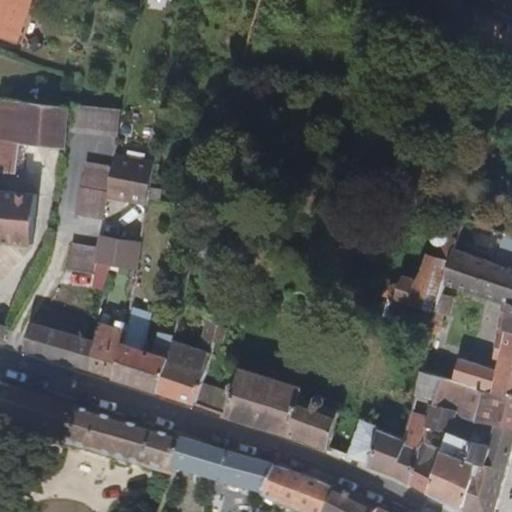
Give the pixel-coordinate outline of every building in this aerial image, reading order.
[(30,0),(0,0),(0,37),(16,43),(30,0)] [(439,0),(436,22),(469,26),(472,7),(455,0),(439,0)] [(455,0),(472,7),(476,9),(476,0),(455,0)] [(466,44),(469,34),(469,26),(436,22),(434,35),(466,44)] [(466,44),(482,54),(486,45),(469,34),(466,44)] [(20,144),(65,149),(69,106),(0,98),(0,170),(17,172),(20,144)] [(117,135),(122,108),(73,103),(69,131),(117,135)] [(77,212),(102,218),(110,168),(86,163),(77,212)] [(35,192),(0,189),(0,241),(30,244),(35,192)] [(440,293),(443,281),(454,247),(460,226),(452,222),(447,229),(438,228),(435,230),(433,234),(433,237),(435,242),(430,253),(427,252),(416,279),(403,275),(399,287),(389,285),(384,288),(382,295),(387,296),(430,309),(435,310),(440,293)] [(236,241),(196,232),(193,243),(182,297),(221,306),(236,241)] [(504,301),(511,303),(511,234),(504,232),(495,262),(454,247),(443,281),(503,303),(504,301)] [(136,268),(141,245),(100,236),(97,248),(95,260),(107,263),(136,268)] [(95,260),(97,248),(72,242),(66,267),(92,272),(95,260)] [(435,310),(448,314),(453,297),(440,293),(435,310)] [(430,309),(387,296),(382,317),(423,329),(430,309)] [(453,297),(448,314),(452,315),(457,298),(453,297)] [(483,390),(511,396),(511,303),(504,301),(503,303),(489,366),(458,358),(453,379),(483,390)] [(81,367),(88,340),(92,322),(44,306),(38,323),(32,323),(26,349),(81,367)] [(115,377),(124,342),(126,331),(99,322),(94,342),(88,340),(81,367),(115,377)] [(0,339),(4,342),(8,329),(0,325),(0,339)] [(172,340),(174,333),(159,331),(152,352),(124,342),(115,377),(158,391),(172,340)] [(194,403),(211,352),(172,340),(158,391),(194,403)] [(224,413),(327,447),(338,409),(300,394),(302,386),(239,367),(224,413)] [(369,463),(410,480),(423,442),(420,441),(427,424),(434,400),(442,376),(423,370),(406,441),(378,428),(369,463)] [(476,465),(503,478),(511,443),(511,396),(483,390),(453,379),(442,376),(434,400),(457,410),(455,414),(470,419),(496,425),(490,445),(475,442),(467,461),(476,465)] [(3,420),(168,474),(171,466),(181,438),(12,387),(3,420)] [(427,424),(448,433),(455,414),(457,410),(434,400),(427,424)] [(465,439),(470,419),(455,414),(448,433),(465,439)] [(350,455),(369,463),(378,428),(362,422),(350,455)] [(429,490),(462,509),(476,465),(467,461),(475,442),(465,439),(448,433),(443,451),(429,490)] [(257,493),(261,494),(272,466),(181,438),(171,466),(257,493)] [(410,480),(429,490),(443,451),(423,442),(410,480)] [(476,465),(462,509),(467,511),(493,511),(503,478),(476,465)] [(272,466),(261,494),(274,499),(302,511),(325,511),(337,490),(272,466)] [(385,511),(376,507),(337,490),(325,511),(385,511)]
